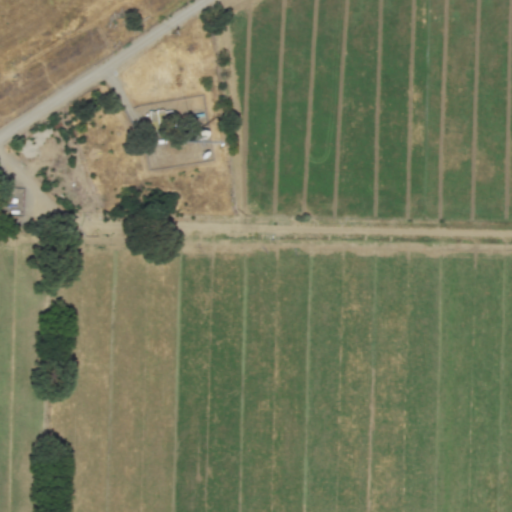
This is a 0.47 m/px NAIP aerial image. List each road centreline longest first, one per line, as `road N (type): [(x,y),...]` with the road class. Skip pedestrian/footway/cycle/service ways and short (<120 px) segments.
road 1 (track): [(0,158),(62,214),(100,223),(511,233)]
road 2 (track): [(0,136),(205,0)]
